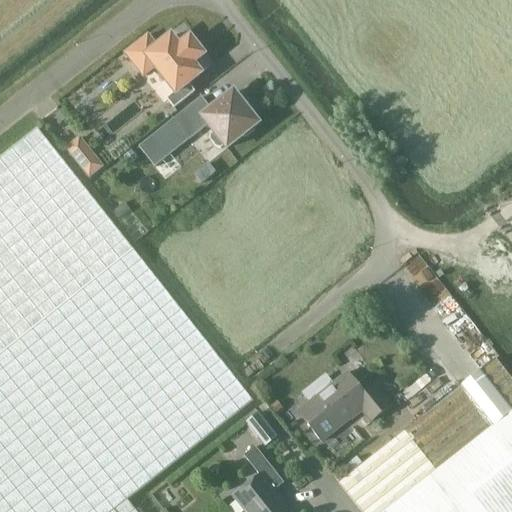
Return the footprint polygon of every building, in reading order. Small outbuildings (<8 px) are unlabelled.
[(157,48),(151,41),(133,56),(147,73),(154,68),(175,93),(166,100),(174,109),(194,93),(188,85),(208,68),(200,58),(203,56),(190,39),(179,47),(171,37),(157,48)] [(227,149),(242,137),(247,137),(254,131),(255,127),(258,125),(233,93),(211,111),(201,98),(173,121),(189,141),(208,126),(214,133),(210,136),(210,141),(216,148),(221,149),(224,146),(227,149)] [(133,511),(126,502),(252,403),(132,251),(37,130),(0,158),(0,511),(133,511)] [(150,160),(154,157),(156,161),(170,153),(157,133),(140,144),(150,160)] [(66,149),(89,177),(101,167),(79,139),(66,149)] [(131,150),(122,157),(130,166),(139,159),(131,150)] [(124,203),(111,213),(117,221),(130,211),(124,203)] [(511,511),(511,383),(494,361),(338,484),(359,511),(511,511)] [(338,429),(360,412),(370,423),(388,409),(372,388),(362,396),(353,384),(354,383),(346,373),(332,383),(333,384),(297,411),(321,444),(338,430),(338,429)] [(260,415),(246,427),(252,435),(259,443),(274,432),(267,423),(260,415)] [(258,476),(231,497),(243,511),(287,511),(272,493),(282,485),(254,448),(243,457),(258,476)]
